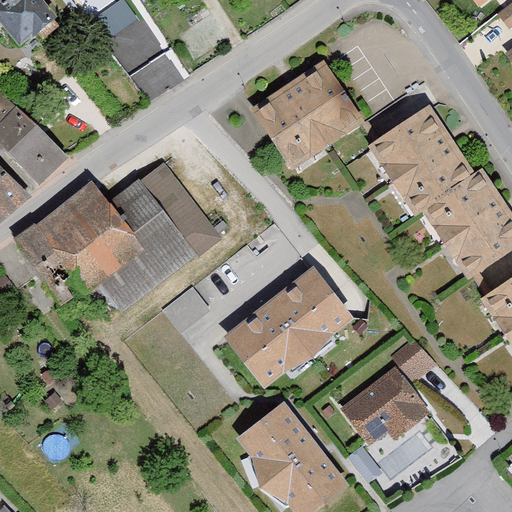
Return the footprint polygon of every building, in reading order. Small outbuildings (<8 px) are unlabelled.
[(53,13),(41,0),(0,0),(0,32),(13,47),(53,13)] [(511,26),(511,3),(501,12),(511,26)] [(511,46),(502,53),(511,67),(511,46)] [(317,58),(243,106),(284,170),(359,123),(317,58)] [(61,157),(0,98),(0,155),(33,187),(61,157)] [(425,100),(365,138),(412,212),(472,174),(425,100)] [(88,179),(8,237),(58,307),(96,280),(117,310),(220,236),(162,155),(102,198),(88,179)] [(511,242),(511,220),(477,169),(472,174),(412,212),(416,217),(437,248),(458,279),(511,242)] [(0,215),(26,196),(0,172),(0,215)] [(316,270),(227,339),(267,390),(356,320),(316,270)] [(511,273),(476,298),(501,336),(511,352),(511,273)] [(181,328),(212,307),(198,286),(167,307),(181,328)] [(415,337),(395,357),(420,380),(439,360),(415,337)] [(428,414),(392,365),(335,406),(362,443),(383,428),(392,440),(428,414)] [(286,401),(237,441),(294,511),(325,511),(355,488),(286,401)] [(0,511),(11,511),(0,499),(0,511)]
